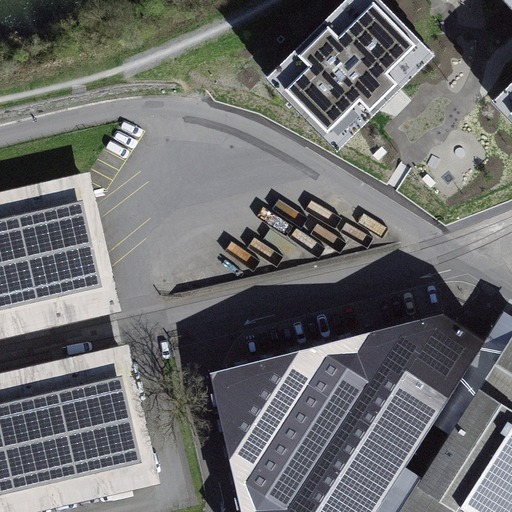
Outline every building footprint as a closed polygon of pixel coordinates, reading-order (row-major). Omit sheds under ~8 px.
[(309,67),(285,90),(328,133),(359,102),(369,111),(383,97),(396,84),(385,73),(413,46),(373,6),(338,41),(327,30),(300,57),(309,67)] [(91,172),(0,192),(0,339),(121,311),(91,172)] [(451,434),(511,340),(511,312),(503,307),(429,421),(451,434)] [(511,511),(511,340),(451,434),(400,511),(511,511)] [(0,511),(43,511),(161,485),(129,346),(0,374),(0,511)]
